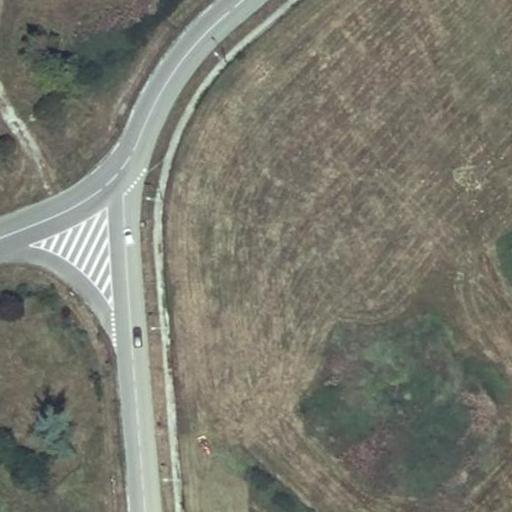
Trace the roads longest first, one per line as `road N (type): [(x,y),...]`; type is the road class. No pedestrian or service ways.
road 1 (unclassified): [(252,0),(161,87),(117,184)]
road 2 (unclassified): [(0,257),(56,270),(132,349)]
road 3 (unclassified): [(117,184),(132,349)]
road 4 (unclassified): [(132,349),(146,511)]
road 5 (unclassified): [(117,184),(0,241)]
